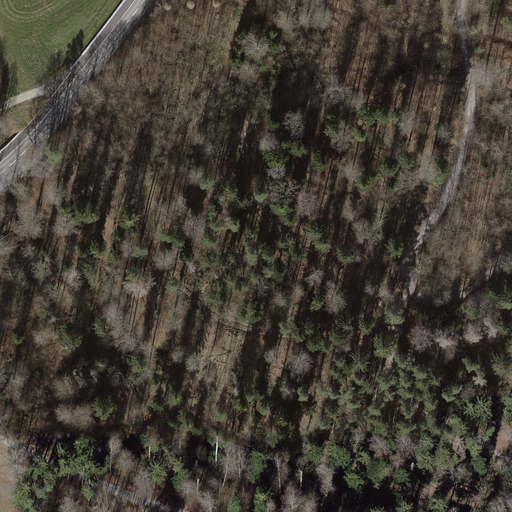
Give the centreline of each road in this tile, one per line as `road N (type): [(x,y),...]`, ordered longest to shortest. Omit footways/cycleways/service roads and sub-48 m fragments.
road 1 (track): [(410,291),(406,255),(442,204),(467,143),(471,84),(459,0)]
road 2 (track): [(0,222),(117,370),(122,416),(81,429)]
road 3 (track): [(511,465),(469,431),(410,404),(395,377),(392,339),(410,291)]
road 4 (secondary): [(144,0),(0,175)]
road 5 (track): [(257,0),(160,180)]
road 6 (track): [(0,439),(177,511)]
